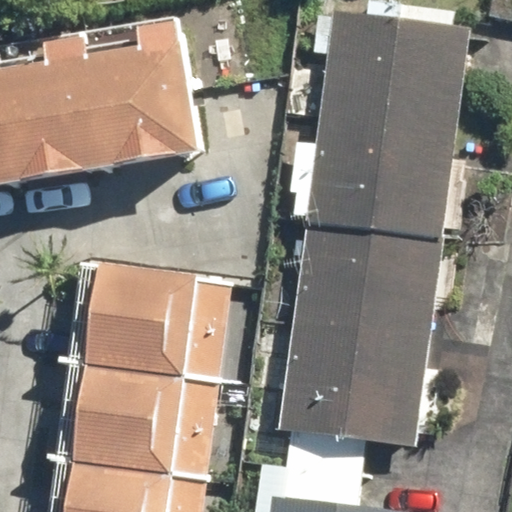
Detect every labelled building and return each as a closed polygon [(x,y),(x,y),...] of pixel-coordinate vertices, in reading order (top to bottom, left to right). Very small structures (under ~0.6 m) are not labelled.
[(511,0),(492,0),(489,17),(511,21),(511,0)] [(472,31),(335,14),(282,433),(418,450),(472,31)] [(0,192),(209,158),(188,33),(154,39),(157,57),(96,67),(92,48),(60,53),(64,74),(0,85),(0,192)] [(206,511),(235,281),(87,263),(56,511),(206,511)] [(407,511),(275,497),(273,511),(407,511)]
